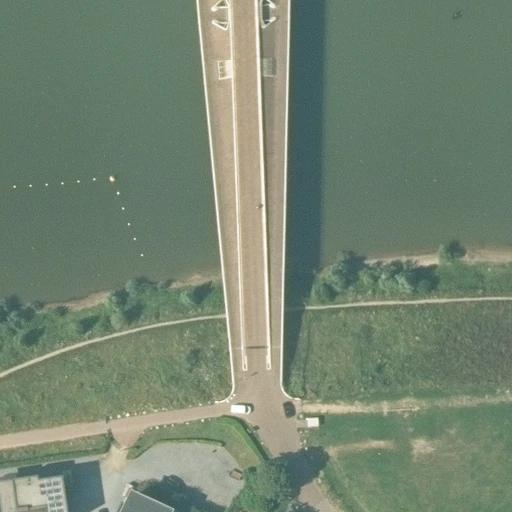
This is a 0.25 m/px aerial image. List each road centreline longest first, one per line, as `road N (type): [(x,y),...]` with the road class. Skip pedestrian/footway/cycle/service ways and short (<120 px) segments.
road 1 (unclassified): [(260,407),(243,0)]
road 2 (residential): [(105,426),(260,407)]
road 3 (residential): [(323,511),(260,407)]
